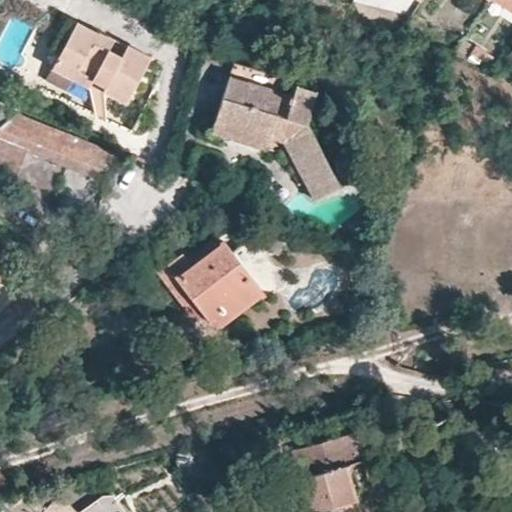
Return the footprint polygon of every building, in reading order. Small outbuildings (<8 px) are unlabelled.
[(511,0),(489,0),(511,13),(511,0)] [(90,37),(95,29),(73,18),(50,65),(73,77),(73,75),(77,68),(91,75),(105,82),(102,88),(125,99),(149,53),(124,40),(123,42),(117,52),(90,37)] [(96,28),(95,29),(90,37),(117,52),(123,42),(96,28)] [(232,58),(227,72),(290,89),(293,80),(294,76),(232,58)] [(77,68),(73,75),(87,83),(91,75),(77,68)] [(290,89),(227,72),(215,117),(289,137),(307,179),(314,196),(341,185),(311,118),(315,87),(293,80),(290,89)] [(0,123),(18,109),(5,103),(0,101),(0,123)] [(0,123),(0,181),(13,187),(29,148),(104,178),(105,169),(121,153),(18,109),(0,123)] [(289,137),(215,117),(211,129),(283,149),(298,183),(307,179),(289,137)] [(284,238),(270,232),(266,243),(269,247),(271,251),(278,254),(284,238)] [(199,301),(206,311),(219,326),(263,289),(225,240),(195,264),(185,252),(161,271),(189,309),(199,301)] [(197,318),(206,311),(199,301),(189,309),(197,318)] [(385,425),(383,415),(371,419),(373,429),(375,428),(385,425)] [(394,449),(389,424),(385,425),(375,428),(381,453),(394,449)] [(373,456),(366,426),(292,447),(308,508),(330,503),(332,511),(359,511),(346,464),(373,456)] [(400,476),(395,452),(382,455),(388,479),(400,476)] [(73,511),(57,496),(53,485),(22,490),(1,511),(122,511),(112,495),(101,503),(98,499),(79,511),(73,511)]
